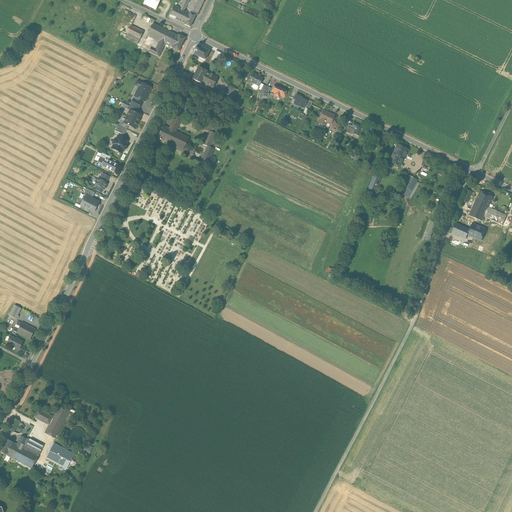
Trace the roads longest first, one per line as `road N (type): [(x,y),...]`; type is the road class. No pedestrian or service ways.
road 1 (tertiary): [(195,35),(0,426)]
road 2 (unclassified): [(316,511),(409,329),(470,168)]
road 3 (tertiary): [(470,168),(195,35)]
